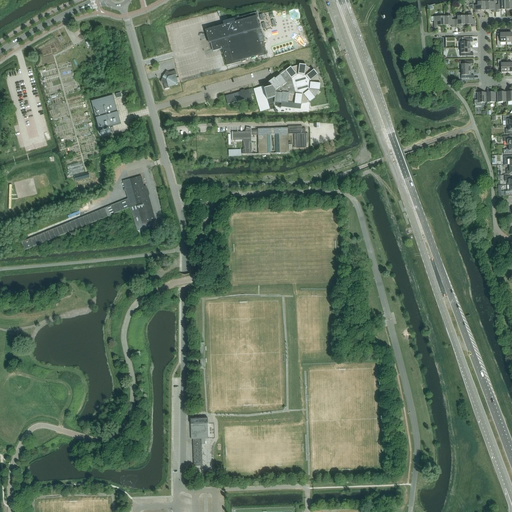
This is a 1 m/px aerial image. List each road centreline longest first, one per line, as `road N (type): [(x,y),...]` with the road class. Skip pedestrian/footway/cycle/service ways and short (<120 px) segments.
road 1 (primary): [(332,0),(501,467)]
road 2 (unclassified): [(182,487),(184,233),(122,5)]
road 3 (primary): [(511,460),(353,32)]
road 4 (unknown): [(165,287),(148,293),(127,318),(133,394),(123,430),(93,440),(38,426),(11,464)]
